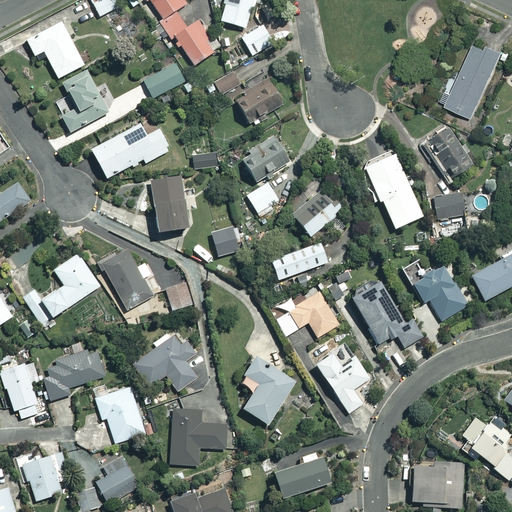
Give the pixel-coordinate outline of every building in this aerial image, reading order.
[(114,0),(98,0),(92,3),(98,17),(118,7),(114,0)] [(187,3),(184,0),(150,0),(162,18),(159,20),(171,39),(175,36),(193,65),(217,50),(197,19),(186,27),(175,10),(187,3)] [(256,0),(225,0),(220,20),(245,28),(251,6),(255,7),(256,0)] [(84,64),(61,21),(26,40),(34,55),(43,51),(57,78),(84,64)] [(273,42),(263,25),(241,37),(251,55),(273,42)] [(475,43),(444,105),(470,117),(500,56),(475,43)] [(185,80),(175,62),(143,81),(153,99),(185,80)] [(108,112),(86,70),(63,82),(76,108),(61,116),(70,132),(108,112)] [(238,85),(232,73),(206,87),(212,99),(238,85)] [(282,103),(267,79),(234,99),(249,123),(282,103)] [(146,135),(140,124),(91,149),(105,178),(143,159),(145,163),(169,151),(158,129),(146,135)] [(471,163),(447,127),(421,145),(441,174),(449,169),(453,176),(471,163)] [(289,160),(273,136),(240,158),(257,182),(289,160)] [(423,214),(395,151),(389,154),(387,151),(362,162),(373,187),(367,190),(372,203),(380,199),(393,228),(423,214)] [(217,166),(215,153),(191,156),(193,169),(217,166)] [(186,227),(180,176),(150,179),(156,230),(186,227)] [(0,193),(0,220),(30,200),(17,182),(0,193)] [(278,200),(268,182),(246,195),(259,218),(271,211),(269,206),(278,200)] [(342,209),(323,187),(291,214),(309,236),(342,209)] [(462,215),(460,195),(433,198),(435,218),(462,215)] [(239,250),(233,226),(211,232),(217,256),(239,250)] [(327,262),(320,242),(270,260),(277,280),(327,262)] [(136,266),(126,248),(101,262),(126,310),(152,296),(142,278),(151,273),(145,261),(136,266)] [(511,284),(511,252),(470,275),(483,300),(511,284)] [(99,286),(78,253),(53,269),(63,285),(41,299),(52,316),(99,286)] [(415,258),(400,266),(421,303),(427,300),(440,323),(469,306),(442,259),(422,270),(415,258)] [(403,323),(379,280),(351,296),(378,344),(396,334),(403,347),(421,337),(411,319),(403,323)] [(191,303),(185,282),(165,288),(172,309),(191,303)] [(22,297),(42,324),(48,320),(36,303),(41,300),(33,289),(22,297)] [(339,324),(319,291),(274,318),(285,336),(308,322),(317,338),(339,324)] [(0,323),(11,316),(0,299),(0,323)] [(99,317),(96,304),(85,307),(89,320),(99,317)] [(182,345),(173,330),(153,342),(157,347),(133,362),(148,386),(167,375),(176,391),(197,378),(186,359),(195,354),(188,342),(182,345)] [(95,348),(46,363),(50,376),(43,378),(50,400),(69,394),(67,388),(104,376),(95,348)] [(340,366),(331,353),(315,363),(348,413),(362,403),(352,389),(369,378),(355,356),(340,366)] [(245,360),(238,354),(229,364),(235,370),(245,360)] [(293,380),(254,356),(238,381),(253,390),(242,407),(267,423),(293,380)] [(12,367),(10,361),(0,364),(0,371),(17,420),(46,410),(42,400),(37,401),(30,383),(39,380),(32,360),(12,367)] [(511,386),(502,399),(511,406),(511,386)] [(145,433),(130,387),(95,398),(101,419),(107,418),(114,443),(145,433)] [(201,409),(172,408),(170,464),(198,465),(199,447),(223,448),(224,424),(200,423),(201,409)] [(504,424),(493,415),(485,425),(474,417),(461,435),(467,440),(460,449),(468,455),(472,449),(493,465),(492,467),(508,479),(511,473),(511,458),(505,453),(510,446),(505,442),(510,434),(501,427),(504,424)] [(61,492),(50,455),(24,463),(35,500),(61,492)] [(331,482),(324,457),(274,471),(281,497),(331,482)] [(137,487),(122,458),(104,467),(108,475),(95,481),(107,503),(137,487)] [(463,464),(413,462),(411,500),(422,501),(422,506),(461,507),(463,464)] [(9,511),(15,510),(8,487),(0,488),(0,511),(9,511)] [(231,511),(224,489),(195,499),(193,493),(169,500),(173,511),(231,511)]
